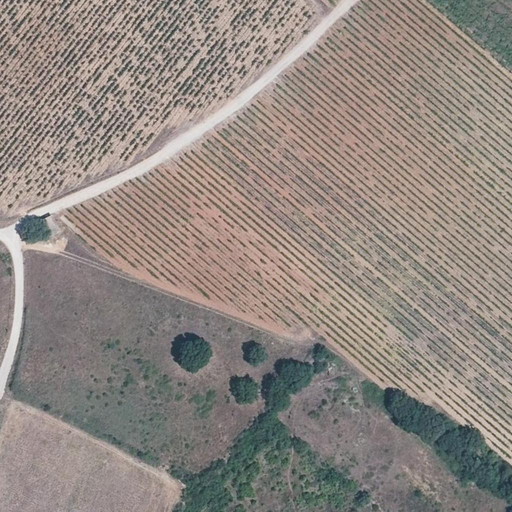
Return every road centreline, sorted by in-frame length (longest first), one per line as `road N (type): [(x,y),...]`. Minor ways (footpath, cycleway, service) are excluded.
road 1 (track): [(0,234),(213,307),(323,358),(391,397),(511,489)]
road 2 (track): [(0,234),(206,128),(351,0)]
road 3 (unclassified): [(0,388),(19,322),(13,237)]
